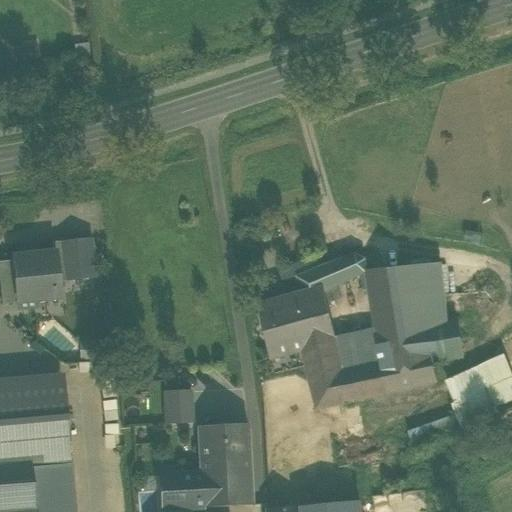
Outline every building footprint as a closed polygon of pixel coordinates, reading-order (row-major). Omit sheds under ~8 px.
[(88,43),(74,45),(76,58),(90,56),(88,43)] [(38,45),(14,49),(16,64),(40,60),(38,45)] [(482,234),(465,231),(463,242),(479,246),(482,234)] [(53,253),(54,253),(57,280),(94,277),(90,241),(52,245),(53,253)] [(292,264),(296,277),(326,266),(320,250),(291,260),(292,264)] [(57,280),(54,253),(53,253),(13,257),(13,261),(0,261),(0,285),(2,304),(18,303),(36,301),(59,298),(57,280)] [(355,255),(348,258),(352,279),(366,272),(365,271),(364,260),(355,255)] [(348,258),(331,265),(338,286),(352,279),(348,258)] [(296,277),(292,264),(276,269),(281,282),(296,277)] [(365,271),(366,272),(375,328),(380,359),(429,349),(459,343),(456,320),(443,322),(437,264),(365,271)] [(324,293),(338,286),(331,265),(326,266),(296,277),(302,294),(297,295),(296,314),(302,351),(315,410),(436,383),(432,362),(429,349),(380,359),(380,363),(341,372),(334,337),(326,303),(324,293)] [(340,297),(338,286),(324,293),(326,303),(340,297)] [(260,305),(271,359),(302,351),(296,314),(297,295),(260,305)] [(36,301),(18,303),(19,310),(37,308),(36,301)] [(380,359),(375,328),(334,337),(341,372),(380,363),(380,359)] [(107,340),(79,341),(79,360),(108,360),(107,340)] [(459,343),(429,349),(432,362),(461,357),(459,343)] [(511,374),(504,354),(443,384),(458,415),(463,430),(511,403),(511,374)] [(37,509),(37,511),(73,511),(62,378),(0,384),(0,464),(31,462),(37,509)] [(164,393),(166,425),(192,424),(190,392),(164,393)] [(408,433),(413,450),(464,432),(463,430),(458,415),(408,433)] [(197,427),(200,474),(215,473),(251,472),(248,424),(197,427)] [(388,480),(390,487),(409,483),(408,476),(403,454),(369,460),(373,483),(388,480)] [(0,511),(37,509),(31,462),(0,464),(0,511)] [(251,472),(215,473),(217,507),(253,505),(251,472)] [(162,511),(217,507),(215,473),(200,474),(159,477),(161,493),(162,511)] [(161,493),(159,477),(144,478),(146,494),(161,493)]
